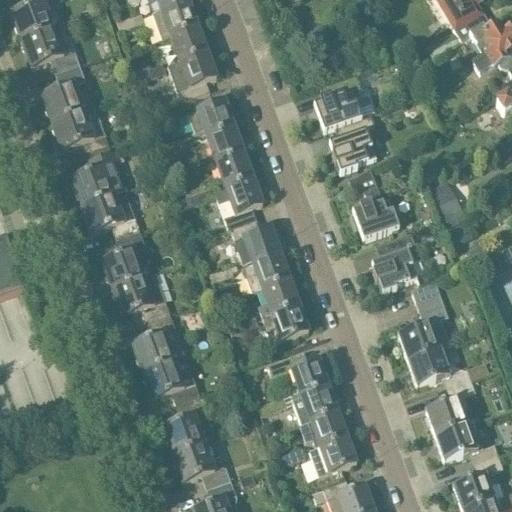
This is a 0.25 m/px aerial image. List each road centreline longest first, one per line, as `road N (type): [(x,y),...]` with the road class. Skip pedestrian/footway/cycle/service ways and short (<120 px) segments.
road 1 (residential): [(409,511),(224,0)]
road 2 (residential): [(156,511),(0,85)]
